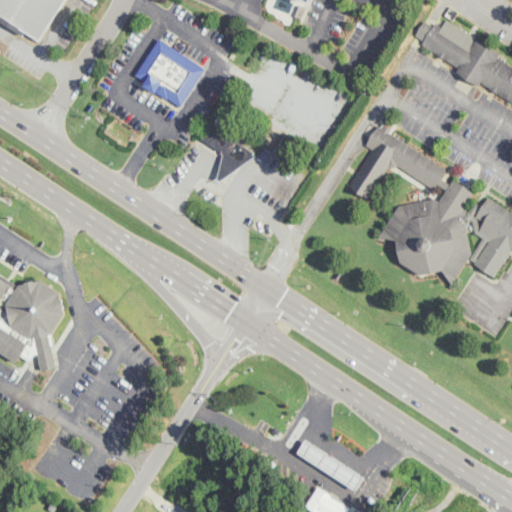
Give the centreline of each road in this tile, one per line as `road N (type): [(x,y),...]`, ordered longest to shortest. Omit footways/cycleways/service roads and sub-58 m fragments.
road 1 (primary): [(0,155),(511,495)]
road 2 (primary): [(511,446),(0,111)]
road 3 (residential): [(121,511),(247,318)]
road 4 (primary): [(109,227),(209,340),(216,366)]
road 5 (residential): [(125,0),(37,136)]
